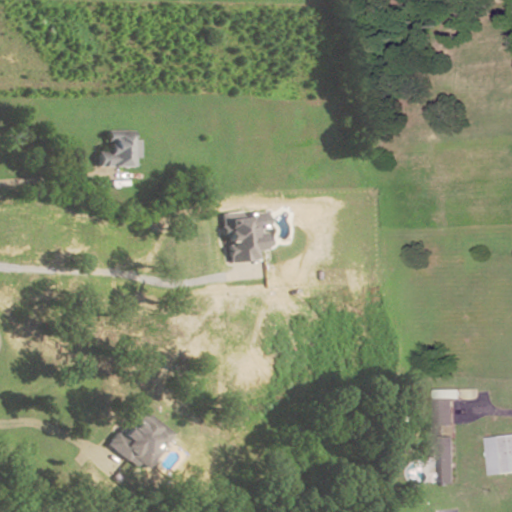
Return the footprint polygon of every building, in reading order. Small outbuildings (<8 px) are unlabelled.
[(103,132),(129,132),(129,140),(136,140),(136,158),(129,158),(129,168),(93,168),(93,153),(103,153),(103,132)] [(217,212),(219,236),(224,235),(226,261),(257,259),(256,249),(265,249),(263,229),(265,229),(264,211),(239,213),(239,210),(217,212)] [(436,402),(437,438),(433,438),(434,484),(456,484),(456,438),(445,438),(445,426),(457,426),(456,401),(436,402)] [(134,414),(153,430),(157,427),(168,436),(142,467),(126,454),(122,459),(107,447),(115,437),(119,440),(123,435),(128,439),(133,434),(129,431),(132,427),(136,430),(139,427),(130,419),(134,414)] [(489,438),(511,435),(511,473),(493,476),(489,438)]
